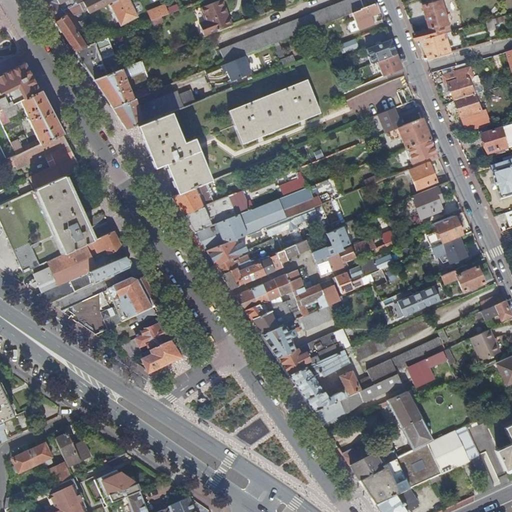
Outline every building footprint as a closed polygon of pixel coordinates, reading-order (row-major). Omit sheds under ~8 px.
[(41,0),(40,0),(55,22),(65,16),(62,12),(77,5),(74,1),(69,3),(67,0),(41,0)] [(55,22),(74,52),(105,40),(102,34),(83,43),(78,35),(83,32),(73,16),(87,9),(89,13),(109,3),(120,26),(138,17),(129,0),(86,0),(85,1),(77,5),(62,12),(65,16),(55,22)] [(205,38),(233,27),(222,0),(220,0),(201,7),(206,21),(199,24),(205,38)] [(376,4),(374,0),(349,0),(220,52),(225,64),(243,57),(272,45),(349,15),(376,4)] [(423,39),(446,33),(451,31),(448,24),(449,23),(443,0),(424,6),(431,28),(414,33),(417,40),(423,39)] [(380,13),(376,4),(349,15),(350,18),(353,17),(359,31),(374,25),(370,17),(380,13)] [(148,12),(151,21),(159,18),(163,16),(160,7),(148,12)] [(153,26),(161,24),(159,18),(151,21),(153,26)] [(429,59),(452,53),(446,33),(423,39),(429,59)] [(90,76),(94,82),(123,70),(120,62),(110,66),(112,70),(105,73),(101,61),(115,55),(108,38),(105,40),(74,52),(80,61),(84,66),(90,76)] [(340,43),(343,51),(358,46),(356,39),(340,43)] [(396,55),(390,40),(366,50),(369,57),(368,57),(371,64),(377,62),(396,55)] [(280,58),(283,66),(295,63),(293,55),(280,58)] [(396,55),(377,62),(383,77),(402,69),(396,55)] [(225,64),(223,65),(230,82),(250,74),(243,57),(225,64)] [(0,109),(39,91),(26,62),(0,74),(0,109)] [(94,82),(112,109),(135,100),(153,92),(152,87),(131,95),(125,79),(146,71),(142,62),(123,70),(94,82)] [(85,80),(90,76),(84,66),(78,70),(85,80)] [(449,85),(455,102),(476,96),(486,92),(485,90),(475,93),(470,79),(474,78),(473,75),(474,75),(473,70),(472,70),(471,68),(443,76),(446,86),(449,85)] [(314,85),(237,115),(249,147),(326,116),(314,85)] [(0,109),(0,120),(2,125),(8,122),(6,118),(22,110),(37,140),(22,147),(18,140),(10,143),(16,155),(62,134),(50,111),(39,91),(0,109)] [(113,112),(126,131),(138,126),(171,113),(194,104),(189,91),(177,96),(176,92),(138,108),(135,100),(112,109),(113,112)] [(476,96),(455,102),(462,119),(483,113),(476,96)] [(401,127),(394,109),(378,115),(385,133),(397,128),(401,127)] [(178,195),(206,184),(211,182),(194,139),(183,143),(171,113),(138,126),(150,156),(155,169),(166,165),(178,195)] [(430,139),(422,118),(401,127),(397,128),(406,149),(430,139)] [(511,147),(511,124),(481,133),(489,155),(511,147)] [(28,178),(34,189),(62,176),(80,168),(62,134),(16,155),(2,162),(6,169),(15,165),(17,168),(50,153),(56,165),(28,178)] [(433,148),(430,139),(406,149),(405,149),(411,163),(412,163),(414,168),(428,162),(438,158),(433,148)] [(505,164),(487,169),(489,175),(493,174),(501,200),(511,197),(511,156),(504,160),(505,164)] [(436,181),(428,162),(414,168),(408,170),(416,189),(436,181)] [(303,174),(278,183),(283,195),(307,186),(303,174)] [(34,189),(3,204),(0,204),(0,226),(1,228),(2,228),(23,272),(47,261),(84,244),(87,243),(91,241),(86,229),(62,176),(34,189)] [(366,187),(376,183),(374,178),(364,182),(366,187)] [(451,186),(449,181),(411,197),(421,219),(443,210),(438,198),(440,197),(440,195),(442,194),(443,195),(453,191),(451,186)] [(171,198),(182,216),(214,202),(206,184),(178,195),(171,198)] [(182,216),(193,233),(251,210),(249,206),(234,212),(227,197),(214,202),(182,216)] [(283,211),(286,219),(322,205),(319,197),(283,211)] [(203,252),(205,251),(245,235),(248,235),(261,230),(262,228),(264,227),(286,219),(283,211),(279,199),(251,210),(193,233),(192,234),(203,252)] [(434,224),(442,244),(458,237),(462,235),(454,216),(434,224)] [(286,219),(264,227),(268,236),(290,228),(286,219)] [(108,224),(101,226),(103,234),(111,232),(108,224)] [(312,253),(315,262),(326,258),(342,251),(341,248),(350,245),(342,227),(326,234),(331,246),(312,253)] [(236,269),(238,272),(258,263),(256,257),(249,260),(247,255),(233,261),(231,259),(240,255),(233,242),(241,239),(243,242),(263,234),(261,230),(248,235),(245,235),(205,251),(214,265),(212,266),(219,276),(221,275),(236,269)] [(121,247),(113,231),(91,241),(95,248),(87,252),(89,255),(96,251),(97,253),(105,249),(107,254),(121,247)] [(389,232),(380,236),(384,245),(393,241),(389,232)] [(458,237),(442,244),(446,254),(450,263),(466,256),(458,237)] [(299,253),(309,249),(306,240),(296,245),(295,245),(299,253)] [(351,247),(354,257),(363,254),(371,250),(375,249),(372,241),(370,240),(360,244),(351,247)] [(89,255),(87,252),(86,248),(84,244),(47,261),(49,267),(58,286),(69,281),(74,279),(89,272),(95,269),(89,255)] [(446,254),(442,244),(433,248),(437,258),(446,254)] [(286,259),(299,253),(295,245),(283,250),(286,259)] [(331,271),(332,271),(341,267),(342,270),(346,268),(344,262),(354,257),(351,247),(342,251),(326,258),(331,271)] [(280,262),(286,259),(283,250),(278,252),(277,253),(278,255),(280,262)] [(371,250),(363,254),(365,259),(373,256),(371,250)] [(282,268),(280,262),(278,255),(270,258),(275,271),(282,268)] [(129,262),(126,256),(95,269),(89,272),(90,275),(75,282),(74,279),(69,281),(74,292),(128,267),(129,262)] [(264,275),(275,271),(270,258),(269,256),(259,260),(260,262),(264,275)] [(389,256),(375,262),(378,269),(393,263),(389,256)] [(320,275),(331,271),(326,258),(315,262),(320,275)] [(350,272),(346,273),(350,283),(379,271),(378,269),(375,262),(374,260),(361,266),(349,270),(350,272)] [(243,284),(264,275),(260,262),(258,263),(238,272),(243,284)] [(219,289),(227,286),(221,275),(219,276),(212,266),(209,267),(215,279),(214,279),(219,289)] [(34,273),(42,292),(58,286),(49,267),(34,273)] [(454,270),(442,275),(445,283),(457,279),(463,292),(483,283),(476,267),(456,276),(454,270)] [(240,285),(243,284),(238,272),(236,269),(221,275),(227,286),(229,289),(229,290),(240,285)] [(335,277),(334,277),(341,294),(372,281),(376,292),(380,290),(378,286),(387,283),(382,269),(379,271),(350,283),(346,273),(335,277)] [(389,282),(395,280),(393,270),(387,271),(389,282)] [(299,278),(296,271),(286,275),(289,282),(299,278)] [(90,275),(89,272),(74,279),(75,282),(90,275)] [(286,275),(273,280),(280,297),(292,292),(289,282),(286,275)] [(123,322),(139,315),(153,308),(142,287),(139,280),(133,278),(109,290),(123,322)] [(305,290),(299,278),(289,282),(292,292),(301,312),(303,317),(309,314),(305,305),(317,300),(321,309),(328,306),(322,293),(319,284),(312,287),(305,290)] [(273,280),(258,287),(262,295),(265,303),(280,297),(273,280)] [(49,303),(74,292),(69,281),(58,286),(42,292),(37,295),(49,303)] [(142,287),(153,308),(159,304),(147,284),(142,287)] [(433,286),(396,302),(402,317),(439,301),(433,286)] [(258,287),(250,290),(254,298),(262,295),(258,287)] [(334,289),(322,293),(328,306),(337,302),(339,301),(334,289)] [(234,297),(244,311),(259,305),(258,303),(256,303),(254,298),(250,290),(234,297)] [(504,301),(501,294),(480,302),(484,310),(504,301)] [(258,303),(259,305),(265,303),(262,295),(254,298),(256,303),(258,303)] [(504,301),(484,310),(475,314),(478,319),(496,310),(500,320),(511,315),(504,301)] [(337,302),(328,306),(321,309),(309,314),(303,317),(298,319),(303,332),(343,315),(337,302)] [(252,320),(261,335),(279,327),(277,322),(280,321),(277,314),(272,316),(271,314),(276,311),(276,313),(284,310),(283,307),(283,306),(282,303),(268,309),(269,311),(264,314),(252,320)] [(244,311),(250,320),(252,320),(264,314),(259,305),(244,311)] [(142,322),(157,315),(153,308),(139,315),(142,322)] [(303,317),(301,312),(291,316),(293,321),(298,319),(303,317)] [(373,314),(381,334),(387,332),(381,318),(378,312),(373,314)] [(426,316),(353,348),(358,361),(401,341),(401,340),(430,326),(426,316)] [(255,337),(261,335),(252,320),(250,320),(251,321),(249,322),(251,326),(250,326),(255,337)] [(150,351),(171,341),(172,340),(161,323),(142,331),(144,336),(134,340),(137,348),(140,347),(141,348),(147,346),(150,351)] [(271,349),(276,358),(293,350),(288,339),(296,336),(294,330),(290,332),(289,330),(285,331),(282,326),(279,327),(261,335),(271,349)] [(276,358),(288,376),(351,348),(345,335),(343,336),(339,329),(293,350),(276,358)] [(435,332),(438,338),(441,344),(447,341),(441,329),(435,332)] [(500,351),(489,329),(470,338),(480,360),(500,351)] [(363,389),(396,373),(396,372),(407,367),(442,351),(444,350),(441,344),(438,338),(367,372),(369,378),(360,382),(363,389)] [(125,356),(131,360),(142,355),(150,351),(147,346),(141,348),(140,347),(137,348),(134,340),(121,346),(125,356)] [(142,355),(151,372),(182,357),(171,341),(150,351),(142,355)] [(297,389),(313,412),(360,390),(352,372),(339,377),(345,392),(342,394),(339,393),(333,395),(333,399),(329,400),(316,381),(349,364),(346,355),(353,352),(351,348),(288,376),(297,389)] [(442,351),(407,367),(416,387),(433,379),(428,368),(446,359),(442,351)] [(511,382),(511,355),(495,363),(506,385),(511,382)] [(313,412),(323,427),(336,420),(346,416),(345,414),(359,403),(400,383),(396,373),(363,389),(360,390),(313,412)] [(0,422),(12,417),(7,405),(9,403),(6,397),(4,398),(0,390),(0,422)] [(405,393),(387,401),(412,451),(431,442),(430,438),(411,402),(406,393),(405,393)] [(496,450),(505,470),(511,467),(511,423),(505,427),(511,443),(496,450)] [(468,462),(471,460),(479,456),(465,426),(454,431),(468,462)] [(375,505),(408,489),(429,479),(438,476),(468,462),(454,431),(437,439),(431,442),(412,451),(406,454),(398,458),(388,462),(381,466),(382,468),(359,480),(367,493),(375,505)] [(66,433),(56,438),(68,466),(90,455),(83,439),(72,445),(66,433)] [(44,444),(28,451),(34,464),(36,467),(38,466),(39,469),(53,462),(44,444)] [(349,466),(350,466),(374,453),(369,444),(355,451),(353,448),(341,454),(349,466)] [(394,450),(398,458),(406,454),(402,445),(394,450)] [(384,455),(388,462),(398,458),(394,450),(387,453),(384,455)] [(34,464),(28,451),(12,458),(18,471),(34,464)] [(117,453),(106,458),(108,461),(119,456),(117,453)] [(350,466),(359,480),(382,468),(381,466),(375,455),(374,454),(374,453),(350,466)] [(471,460),(485,491),(493,487),(479,456),(471,460)] [(47,471),(54,486),(71,478),(64,463),(47,471)] [(169,511),(167,508),(156,511),(146,511),(136,485),(118,472),(116,473),(115,470),(93,480),(104,504),(125,496),(130,511),(169,511)] [(438,476),(429,479),(432,484),(440,480),(438,476)] [(85,511),(71,478),(54,486),(46,490),(54,508),(44,511),(85,511)] [(375,505),(379,511),(406,511),(418,502),(408,489),(375,505)] [(4,509),(29,497),(25,490),(6,499),(4,509)] [(194,511),(188,497),(187,496),(167,506),(167,508),(169,511),(194,511)]
